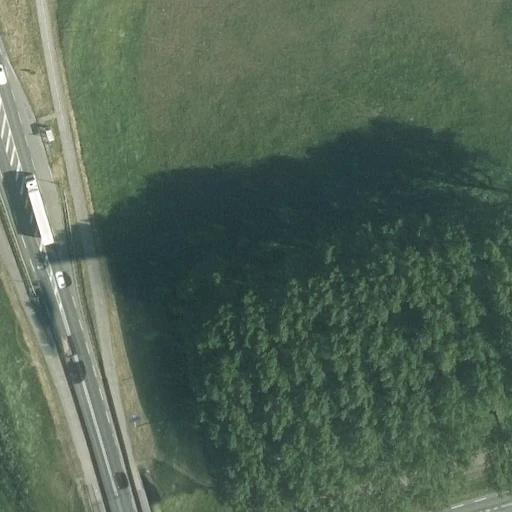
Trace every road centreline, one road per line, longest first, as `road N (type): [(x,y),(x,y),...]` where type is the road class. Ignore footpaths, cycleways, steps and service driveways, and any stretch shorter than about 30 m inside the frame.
road 1 (primary): [(59,305),(0,71)]
road 2 (primary): [(120,511),(59,305)]
road 3 (primary): [(0,144),(59,305)]
